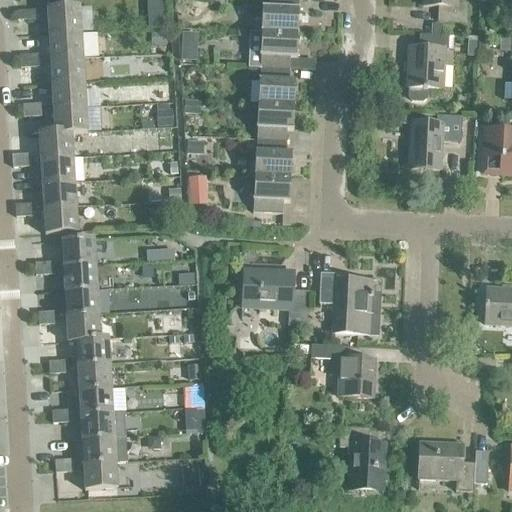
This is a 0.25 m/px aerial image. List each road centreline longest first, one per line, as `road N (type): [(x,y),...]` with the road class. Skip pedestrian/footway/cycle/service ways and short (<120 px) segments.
road 1 (residential): [(420,225),(347,223),(328,204),(334,100),(360,45),(361,0)]
road 2 (residential): [(25,511),(0,206)]
road 3 (residential): [(461,398),(418,376),(420,225)]
